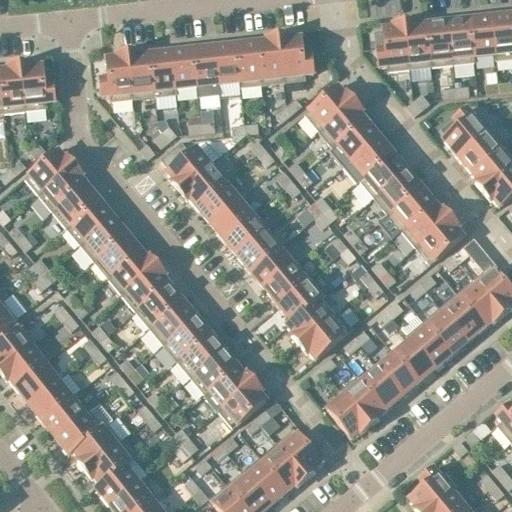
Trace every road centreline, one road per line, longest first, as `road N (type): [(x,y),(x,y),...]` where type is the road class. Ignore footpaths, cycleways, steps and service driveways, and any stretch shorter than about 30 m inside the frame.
road 1 (residential): [(61,22),(81,151),(240,339)]
road 2 (residential): [(61,22),(289,0)]
road 3 (residential): [(511,365),(336,511)]
